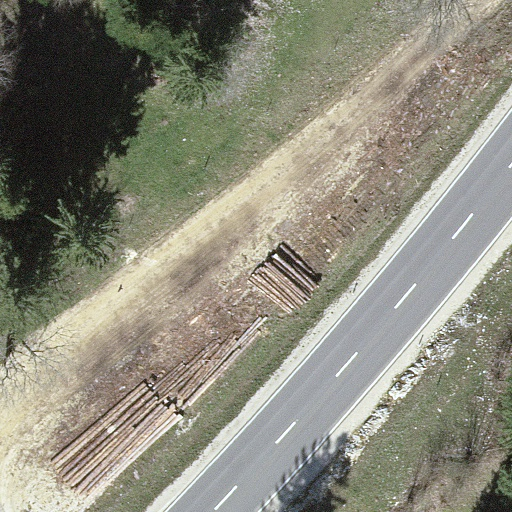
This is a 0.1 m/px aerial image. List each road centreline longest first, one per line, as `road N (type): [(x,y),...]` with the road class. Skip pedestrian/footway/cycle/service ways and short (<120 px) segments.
road 1 (track): [(0,427),(326,162),(485,0)]
road 2 (primary): [(511,140),(214,511)]
